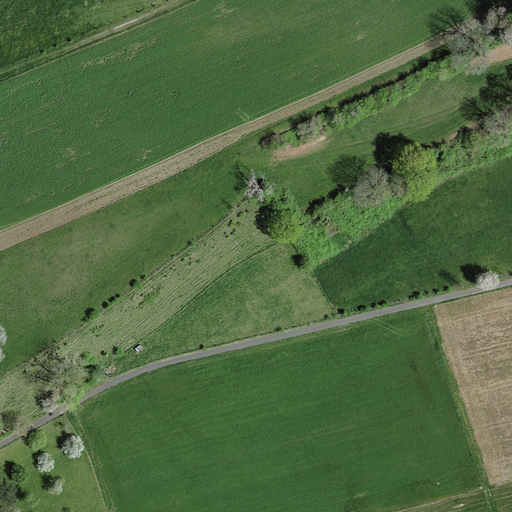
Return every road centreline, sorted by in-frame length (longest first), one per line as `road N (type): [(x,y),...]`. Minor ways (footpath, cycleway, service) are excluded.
road 1 (track): [(0,444),(146,370),(511,281)]
road 2 (track): [(427,302),(493,511)]
road 3 (track): [(0,79),(190,0)]
